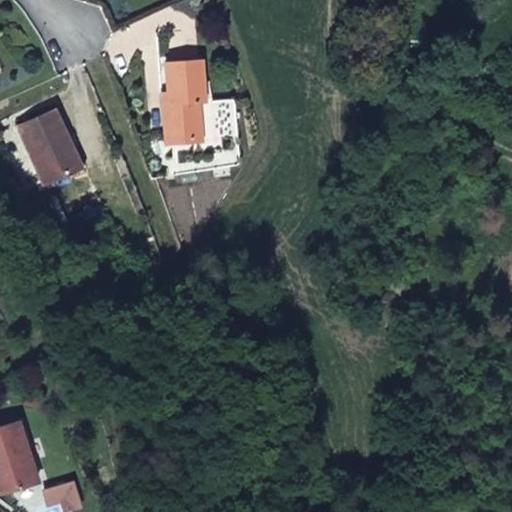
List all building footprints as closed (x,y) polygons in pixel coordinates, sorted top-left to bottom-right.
[(465,0),(465,1),(466,8),(475,18),(489,20),(500,12),(502,0),(465,0)] [(167,68),(169,98),(170,112),(164,112),(167,149),(201,147),(198,107),(204,107),(200,66),(167,68)] [(43,189),(77,174),(65,146),(69,144),(55,112),(17,129),(43,189)] [(77,174),(86,170),(74,142),(69,144),(65,146),(77,174)] [(0,423),(0,493),(37,482),(16,418),(0,423)] [(71,482),(44,490),(48,501),(62,497),(66,509),(78,505),(71,482)]
